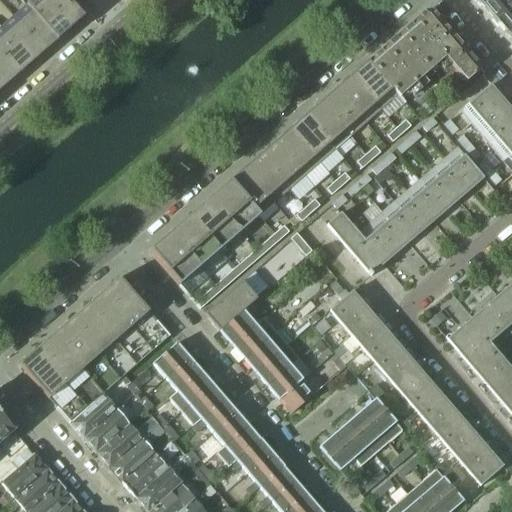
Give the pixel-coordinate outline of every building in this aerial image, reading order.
[(0,0),(0,90),(55,42),(81,20),(70,7),(72,6),(66,0),(0,0)] [(497,0),(471,0),(476,6),(479,9),(482,13),(497,0)] [(504,0),(497,0),(482,13),(509,44),(511,42),(511,8),(506,2),(504,0)] [(412,23),(435,50),(448,65),(464,52),(431,14),(423,13),(412,23)] [(448,65),(435,50),(412,23),(397,36),(429,73),(437,66),(442,71),(434,78),(450,96),(464,84),(448,65)] [(397,36),(382,49),(427,102),(435,95),(421,80),(429,73),(397,36)] [(367,62),(399,99),(407,92),(421,107),(427,102),(382,49),(367,62)] [(479,71),(464,52),(448,65),(457,75),(464,84),(479,71)] [(395,99),(365,64),(350,77),(380,112),(395,99)] [(380,112),(350,77),(334,91),(364,125),(380,112)] [(458,113),(469,126),(500,99),(489,87),(458,113)] [(364,125),(334,91),(319,104),(349,138),(364,125)] [(500,99),(469,126),(480,138),(510,112),(500,99)] [(349,138),(319,104),(304,117),(334,152),(349,138)] [(511,114),(510,112),(480,138),(491,151),(511,132),(511,114)] [(334,152),(304,117),(289,130),(319,165),(334,152)] [(434,126),(430,120),(420,129),(425,134),(434,126)] [(404,121),(395,129),(400,135),(409,127),(404,121)] [(451,136),(456,132),(447,122),(442,127),(451,136)] [(391,143),(400,135),(395,129),(386,137),(391,143)] [(319,165),(289,130),(273,144),(303,178),(319,165)] [(511,132),(491,151),(502,164),(511,154),(511,132)] [(414,134),(404,142),(409,147),(419,139),(414,134)] [(456,143),(464,152),(469,148),(461,138),(456,143)] [(399,156),(409,147),(404,142),(395,150),(399,156)] [(303,178),(273,144),(258,157),(288,191),(303,178)] [(373,148),(364,156),(370,162),(379,154),(373,148)] [(477,157),(469,148),(464,152),(472,162),(477,157)] [(455,150),(442,161),(468,192),(482,180),(455,150)] [(511,154),(502,164),(511,175),(511,154)] [(389,155),(379,164),(384,169),(394,161),(389,155)] [(361,170),(370,162),(364,156),(355,164),(361,170)] [(288,191),(258,157),(243,170),(273,205),(288,191)] [(468,192),(442,161),(430,172),(456,203),(468,192)] [(477,167),(486,178),(491,173),(482,163),(477,167)] [(374,177),(384,169),(379,164),(370,172),(374,177)] [(273,205),(243,170),(227,184),(257,218),(273,205)] [(456,203),(430,172),(417,182),(444,213),(456,203)] [(499,182),(491,173),(486,178),(494,187),(499,182)] [(343,175),(334,182),(339,188),(348,181),(343,175)] [(364,177),(354,185),(359,190),(369,182),(364,177)] [(330,196),(339,188),(334,182),(325,190),(330,196)] [(444,213),(417,182),(404,194),(430,224),(444,213)] [(257,218),(227,184),(208,201),(238,235),(257,218)] [(350,198),(359,190),(354,185),(345,193),(350,198)] [(430,224),(404,194),(392,204),(419,235),(430,224)] [(345,203),(340,197),(330,206),(335,211),(345,203)] [(238,235),(208,201),(188,218),(218,252),(238,235)] [(312,201),(303,209),(309,215),(318,207),(312,201)] [(419,235),(392,204),(380,215),(405,246),(419,235)] [(299,223),(309,215),(303,209),(294,217),(299,223)] [(325,227),(368,278),(369,278),(370,278),(370,277),(370,276),(381,267),(355,236),(356,235),(339,215),(325,227)] [(405,246),(380,215),(368,225),(394,256),(405,246)] [(218,252),(188,218),(169,235),(199,269),(218,252)] [(394,256),(368,225),(356,235),(355,236),(381,267),(394,256)] [(273,236),(278,242),(287,234),(282,228),(273,236)] [(199,269),(169,235),(148,253),(178,287),(199,269)] [(289,240),(304,258),(309,253),(295,236),(289,240)] [(253,253),(258,259),(267,251),(262,245),(253,253)] [(233,270),(239,276),(248,268),(243,262),(233,270)] [(290,273),(281,281),(285,287),(294,279),(290,273)] [(214,287),(219,293),(228,285),(223,279),(214,287)] [(117,280),(100,295),(130,329),(147,314),(117,280)] [(203,316),(218,333),(242,313),(256,301),(240,283),(203,316)] [(511,284),(496,298),(511,316),(511,284)] [(372,318),(351,293),(328,313),(349,338),(372,318)] [(130,329),(100,295),(84,309),(113,343),(130,329)] [(193,305),(198,311),(208,302),(203,296),(193,305)] [(333,296),(323,305),(328,310),(338,302),(333,296)] [(511,316),(496,298),(472,319),(491,342),(511,323),(511,316)] [(113,343),(84,309),(67,323),(97,357),(113,343)] [(442,310),(428,322),(434,329),(448,317),(442,310)] [(218,333),(230,347),(254,327),(242,313),(218,333)] [(117,384),(169,339),(147,314),(130,329),(113,343),(97,357),(81,372),(65,386),(47,401),(60,415),(69,426),(103,396),(117,384)] [(314,314),(305,322),(310,328),(319,320),(314,314)] [(394,343),(372,318),(349,338),(371,363),(394,343)] [(445,342),(467,367),(490,347),(487,345),(491,342),(472,319),(445,342)] [(262,320),(254,327),(230,347),(243,361),(274,334),(262,320)] [(97,357),(67,323),(51,337),(81,372),(97,357)] [(274,334),(243,361),(254,375),(286,347),(274,334)] [(81,372),(51,337),(35,351),(65,386),(81,372)] [(415,368),(394,343),(371,363),(392,388),(415,368)] [(163,379),(187,359),(175,346),(152,367),(163,379)] [(341,346),(333,353),(338,360),(346,353),(341,346)] [(286,347),(254,375),(266,388),(289,368),(297,361),(286,347)] [(490,347),(467,367),(488,392),(511,372),(490,347)] [(322,363),(331,355),(327,350),(317,358),(322,363)] [(65,386),(35,351),(17,366),(47,401),(65,386)] [(334,356),(328,360),(338,372),(344,368),(334,356)] [(175,394),(199,373),(187,359),(163,379),(175,394)] [(289,368),(266,388),(277,402),(301,382),(289,368)] [(437,393),(415,368),(392,388),(414,413),(437,393)] [(146,372),(131,385),(136,391),(149,380),(146,372)] [(511,373),(511,372),(488,392),(510,417),(511,415),(511,373)] [(179,414),(210,387),(199,373),(175,394),(167,401),(179,414)] [(308,391),(301,382),(277,402),(289,416),(322,388),(318,383),(308,391)] [(136,391),(131,385),(126,389),(134,399),(139,394),(136,391)] [(191,428),(223,401),(210,387),(179,414),(191,428)] [(458,418),(437,393),(414,413),(435,438),(458,418)] [(103,396),(69,426),(82,441),(122,407),(115,399),(110,404),(103,396)] [(145,412),(150,408),(142,398),(137,403),(145,412)] [(211,435),(234,415),(223,401),(191,428),(190,429),(194,435),(204,427),(211,435)] [(374,401),(359,413),(386,445),(400,432),(374,401)] [(122,407),(82,441),(94,455),(128,426),(122,418),(127,413),(122,407)] [(359,413),(345,426),(372,457),(386,445),(359,413)] [(222,448),(246,428),(234,415),(211,435),(222,448)] [(153,421),(161,430),(166,425),(158,417),(153,421)] [(0,448),(15,436),(0,418),(0,448)] [(480,443),(458,418),(435,438),(457,463),(480,443)] [(177,439),(166,425),(161,430),(172,444),(177,439)] [(107,470),(141,441),(146,437),(144,434),(140,430),(135,434),(128,426),(94,455),(107,470)] [(332,437),(352,460),(359,468),(372,457),(345,426),(332,437)] [(226,469),(258,442),(246,428),(222,448),(214,455),(226,469)] [(120,485),(154,456),(147,449),(152,444),(150,441),(146,437),(141,441),(107,470),(120,485)] [(338,472),(352,460),(332,437),(318,449),(338,472)] [(245,475),(269,454),(258,441),(258,442),(226,469),(225,470),(229,475),(238,467),(245,475)] [(501,469),(480,443),(457,463),(478,488),(501,469)] [(406,449),(396,458),(401,462),(410,454),(406,449)] [(197,463),(190,453),(189,453),(184,457),(189,463),(192,467),(197,463)] [(258,490),(281,469),(282,469),(269,454),(245,475),(253,484),(243,492),(248,498),(258,490)] [(133,500),(167,471),(172,466),(166,459),(161,464),(154,456),(120,485),(133,500)] [(46,472),(34,457),(0,485),(0,486),(6,494),(1,498),(7,506),(46,472)] [(143,511),(147,511),(179,485),(173,478),(178,473),(189,463),(184,457),(172,466),(167,471),(133,500),(143,511)] [(388,465),(392,470),(401,462),(396,458),(388,465)] [(414,458),(404,466),(408,471),(418,463),(414,458)] [(437,465),(432,469),(434,471),(439,478),(448,471),(444,466),(437,465)] [(408,471),(404,466),(395,474),(400,479),(408,471)] [(269,503),(293,483),(281,469),(258,490),(265,498),(256,506),(260,511),(269,503)] [(213,480),(204,470),(199,474),(208,485),(213,480)] [(439,478),(434,471),(419,484),(443,511),(450,511),(461,503),(440,479),(439,478)] [(457,480),(448,471),(440,479),(448,488),(457,480)] [(30,511),(59,487),(46,472),(7,506),(12,511),(14,511),(19,509),(21,511),(30,511)] [(178,511),(192,500),(198,496),(208,486),(196,472),(188,478),(194,486),(186,493),(179,485),(147,511),(178,511)] [(379,473),(369,481),(373,486),(383,478),(379,473)] [(360,488),(365,493),(373,486),(369,481),(360,488)] [(387,482),(377,490),(381,495),(391,487),(387,482)] [(286,511),(305,497),(293,483),(269,503),(277,511),(286,511)] [(443,511),(419,484),(405,496),(419,511),(443,511)] [(59,511),(71,501),(59,487),(30,511),(59,511)] [(198,496),(204,503),(214,494),(208,487),(198,496)] [(368,497),(372,502),(381,495),(377,490),(368,497)] [(201,511),(198,508),(203,503),(198,496),(192,500),(178,511),(201,511)] [(419,511),(405,496),(392,507),(395,511),(419,511)] [(313,511),(316,510),(305,497),(286,511),(313,511)] [(80,511),(71,501),(59,511),(80,511)]
